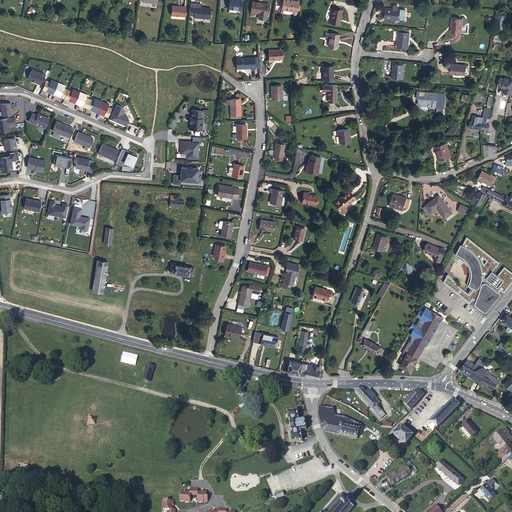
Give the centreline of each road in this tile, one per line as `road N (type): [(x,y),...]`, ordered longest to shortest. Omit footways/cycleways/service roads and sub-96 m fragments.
road 1 (residential): [(0,90),(24,91),(145,142),(149,159),(147,176),(109,173),(71,191),(0,180)]
road 2 (residential): [(207,360),(242,246),(260,131),(258,92),(222,72)]
road 3 (tertiary): [(207,360),(0,306)]
road 4 (unclassified): [(511,146),(433,176),(374,169)]
road 5 (tertiary): [(439,387),(311,383)]
road 6 (unclassified): [(511,290),(439,387)]
